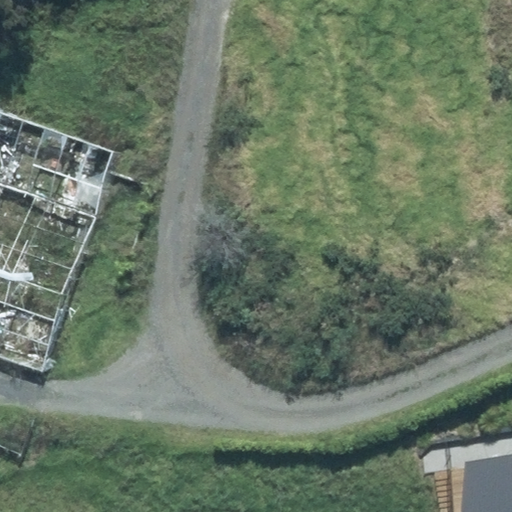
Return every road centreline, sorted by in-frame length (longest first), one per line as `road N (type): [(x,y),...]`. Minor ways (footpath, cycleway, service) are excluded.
road 1 (unknown): [(173,438),(223,0)]
road 2 (unknown): [(511,355),(371,416),(288,434),(173,438)]
road 3 (unknown): [(173,438),(0,402)]
